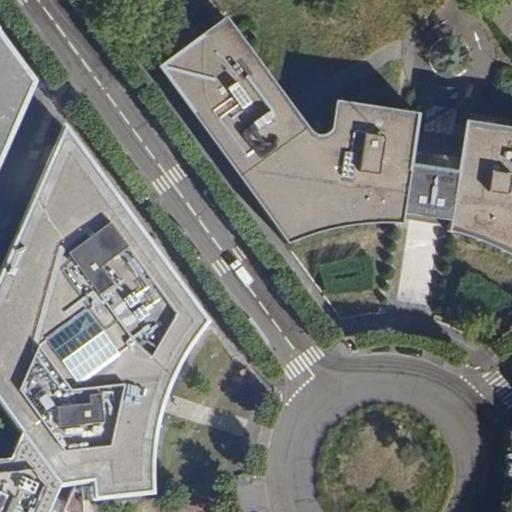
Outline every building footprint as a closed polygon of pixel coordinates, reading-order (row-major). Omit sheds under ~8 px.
[(177,101),(285,248),(304,241),(326,235),(354,230),(375,229),(397,229),(398,218),(411,138),(414,119),(328,105),(324,126),(322,129),(317,135),(313,136),(310,135),(302,130),(221,21),(184,48),(207,79),(177,101)] [(0,156),(31,89),(0,45),(0,156)] [(207,79),(184,48),(154,70),(177,101),(207,79)] [(451,115),(424,111),(419,139),(411,138),(398,218),(445,228),(457,145),(446,143),(451,115)] [(511,133),(460,126),(457,145),(445,228),(443,236),(462,241),(488,252),(509,264),(511,265),(511,133)] [(0,405),(19,432),(59,486),(90,481),(93,502),(151,495),(151,475),(152,448),(156,428),(161,406),(170,383),(181,360),(193,341),(205,326),(64,134),(23,221),(0,275),(0,405)] [(0,511),(47,511),(59,486),(19,432),(10,461),(0,461),(0,511)]
